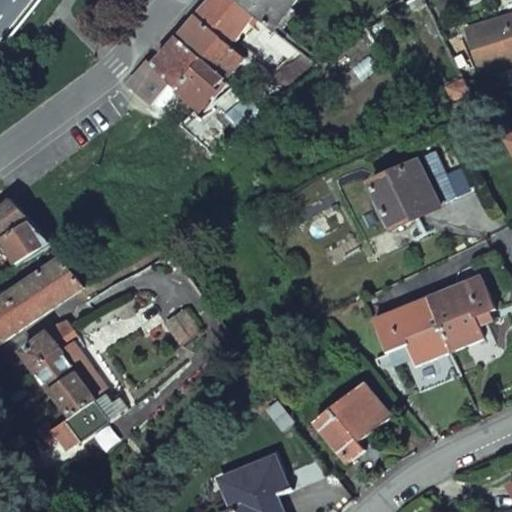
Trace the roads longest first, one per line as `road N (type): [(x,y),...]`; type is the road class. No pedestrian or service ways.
road 1 (residential): [(0,151),(117,64),(172,0)]
road 2 (residential): [(375,511),(402,485),(511,429)]
